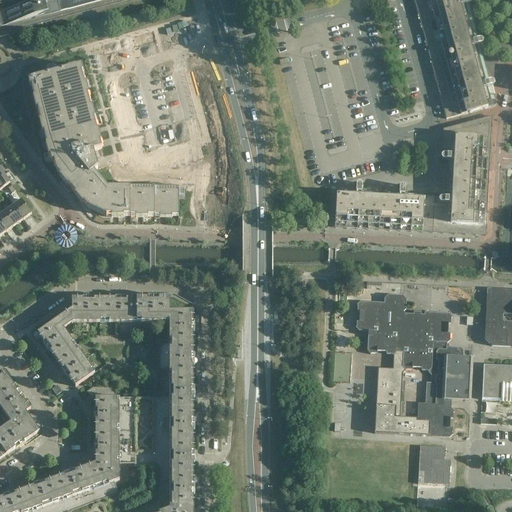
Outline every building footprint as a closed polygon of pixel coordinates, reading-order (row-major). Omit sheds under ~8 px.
[(464,32),(464,28),(463,23),(462,19),(462,12),(462,8),(462,5),(462,1),(461,0),(413,0),(426,46),(446,120),(494,107),(495,107),(495,106),(496,105),(496,104),(496,103),(495,102),(494,101),(493,101),(492,101),(491,102),(488,92),(485,88),(483,85),(481,82),(479,79),(478,75),(476,72),(475,69),(473,65),(472,62),(471,59),(470,55),(469,51),(468,49),(467,43),(466,39),(465,35),(464,32)] [(108,189),(94,173),(98,169),(93,152),(102,149),(100,141),(81,71),(79,72),(78,68),(77,68),(75,62),(55,68),(57,73),(48,76),(47,70),(31,74),(33,80),(32,80),(33,84),(31,85),(52,163),(54,162),(57,172),(88,208),(106,217),(178,217),(178,189),(108,189)] [(486,231),(488,185),(491,126),(491,124),(484,119),(483,119),(482,119),(443,130),(442,148),(451,149),(450,169),(441,168),(440,198),(337,192),(335,223),(336,223),(486,231)] [(0,190),(10,184),(4,175),(0,177),(0,190)] [(32,215),(29,210),(22,200),(13,206),(23,221),(32,215)] [(23,221),(13,206),(4,212),(15,227),(23,221)] [(15,227),(4,212),(0,215),(0,223),(6,233),(15,227)] [(511,293),(509,290),(487,289),(485,339),(492,347),(511,347),(511,293)] [(469,402),(471,358),(467,358),(466,358),(463,358),(463,351),(461,349),(446,348),(447,344),(451,340),(450,339),(450,334),(448,334),(448,325),(451,325),(451,319),(452,318),(449,314),(429,313),(429,318),(425,318),(425,315),(421,315),(421,313),(414,312),(413,315),(406,314),(404,312),(406,310),(406,300),(403,296),(388,296),(384,299),(384,304),(360,302),(357,306),(357,307),(357,313),(359,313),(359,322),(357,322),(356,327),(355,328),(359,332),(368,332),(367,351),(370,355),(371,354),(377,354),(377,352),(386,353),(386,355),(392,355),(393,357),(393,370),(378,369),(374,434),(449,438),(453,435),(452,434),(453,428),(450,428),(450,419),(453,419),(453,414),(454,413),(451,409),(451,401),(464,402),(465,402),(469,402)] [(107,321),(107,299),(94,299),(94,297),(91,297),(88,297),(88,301),(83,301),(83,299),(72,299),(72,309),(57,320),(69,336),(72,333),(72,323),(105,323),(105,321),(107,321)] [(135,321),(135,299),(123,299),(123,297),(119,297),(115,297),(115,299),(107,299),(107,321),(109,321),(109,323),(133,323),(133,321),(135,321)] [(170,311),(170,299),(159,299),(159,297),(155,297),(148,297),(148,299),(135,299),(135,321),(137,321),(137,323),(169,323),(170,323),(170,311)] [(195,330),(195,327),(191,327),(191,323),(193,323),(193,311),(170,311),(170,323),(169,323),(169,340),(172,340),(172,344),(193,344),(193,334),(195,334),(195,330)] [(74,343),(70,338),(69,336),(57,320),(38,334),(44,343),(46,342),(48,346),(45,348),(47,350),(49,353),(50,352),(56,360),(74,348),(72,345),(74,343)] [(195,361),(195,358),(195,355),(193,355),(193,344),(172,344),(172,349),(169,349),(169,373),(172,373),(172,376),(172,377),(193,377),(193,366),(191,366),(191,361),(195,361)] [(92,370),(86,360),(79,350),(77,351),(74,348),(56,360),(62,369),(61,370),(63,373),(65,375),(68,373),(70,377),(68,378),(75,387),(93,375),(91,371),(92,370)] [(511,368),(483,367),(482,400),(504,401),(505,390),(511,390),(511,368)] [(0,377),(0,392),(12,383),(6,374),(0,377)] [(195,395),(195,392),(191,392),(191,387),(194,387),(193,377),(172,377),(172,381),(169,381),(169,398),(169,405),(171,405),(171,409),(194,409),(194,399),(195,399),(195,395)] [(26,400),(24,397),(22,395),(19,397),(17,393),(18,392),(12,383),(0,392),(0,407),(4,414),(5,414),(24,400),(25,401),(26,400)] [(62,392),(57,386),(52,390),(56,396),(62,392)] [(120,427),(120,402),(117,402),(117,398),(116,398),(116,388),(93,388),(87,392),(91,399),(95,399),(95,409),(94,409),(94,413),(94,415),(97,415),(97,420),(95,420),(95,431),(117,431),(117,427),(120,427)] [(143,511),(147,510),(147,511),(161,511),(170,509),(170,506),(171,506),(171,502),(170,502),(170,495),(163,495),(163,484),(170,484),(170,478),(171,478),(171,474),(194,474),(194,464),(195,464),(195,460),(195,457),(194,457),(194,431),(191,431),(191,426),(195,426),(195,423),(195,420),(194,420),(194,409),(171,409),(171,405),(169,405),(169,398),(154,398),(135,398),(117,398),(117,402),(120,402),(120,427),(117,427),(117,431),(117,435),(120,435),(120,453),(120,460),(117,460),(117,464),(120,464),(135,464),(135,466),(135,467),(155,467),(155,499),(124,510),(114,482),(106,485),(105,483),(93,488),(89,489),(89,491),(67,500),(66,498),(62,499),(58,500),(59,503),(36,511),(36,509),(32,510),(28,511),(27,511),(143,511)] [(40,432),(34,423),(37,421),(37,420),(38,420),(37,419),(34,415),(34,414),(33,414),(32,414),(31,415),(29,416),(26,413),(31,410),(25,401),(24,400),(5,414),(4,414),(1,416),(8,425),(0,430),(0,441),(9,454),(16,449),(15,447),(18,444),(21,447),(23,446),(26,444),(25,442),(40,432)] [(120,460),(120,453),(120,435),(117,435),(117,431),(95,431),(95,442),(98,442),(98,446),(94,446),(94,449),(94,453),(95,453),(96,453),(95,453),(95,464),(85,467),(93,488),(105,483),(106,485),(114,482),(119,480),(120,464),(117,464),(117,460),(120,460)] [(0,459),(9,454),(0,441),(0,459)] [(449,486),(451,461),(444,461),(445,448),(420,447),(418,485),(449,486)] [(93,488),(85,467),(75,471),(75,470),(71,471),(69,472),(70,475),(66,477),(65,475),(55,479),(62,499),(66,498),(67,500),(89,491),(89,489),(93,488)] [(195,491),(195,488),(195,484),(194,484),(194,474),(171,474),(171,478),(170,478),(170,484),(163,484),(163,495),(170,495),(170,502),(171,502),(171,506),(194,506),(194,496),(192,496),(192,491),(195,491)] [(62,499),(55,479),(45,482),(45,484),(41,486),(40,482),(37,483),(34,485),(34,486),(24,490),(32,510),(36,509),(36,511),(59,503),(58,500),(62,499)] [(32,510),(24,490),(14,493),(14,492),(10,493),(8,494),(9,497),(5,499),(4,497),(0,498),(0,511),(27,511),(28,511),(32,510)]
